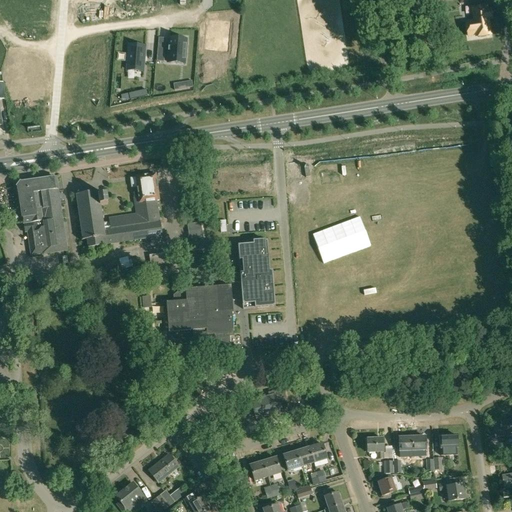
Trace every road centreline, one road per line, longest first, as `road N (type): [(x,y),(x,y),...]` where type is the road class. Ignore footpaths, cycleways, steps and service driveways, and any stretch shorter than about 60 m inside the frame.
road 1 (primary): [(0,166),(511,86)]
road 2 (residential): [(314,357),(511,316)]
road 3 (residential): [(0,229),(13,259),(20,409)]
road 4 (residential): [(172,424),(264,369),(314,357)]
road 5 (residential): [(195,459),(336,416)]
road 6 (residential): [(63,511),(172,424)]
road 7 (residential): [(336,416),(421,418),(469,407)]
